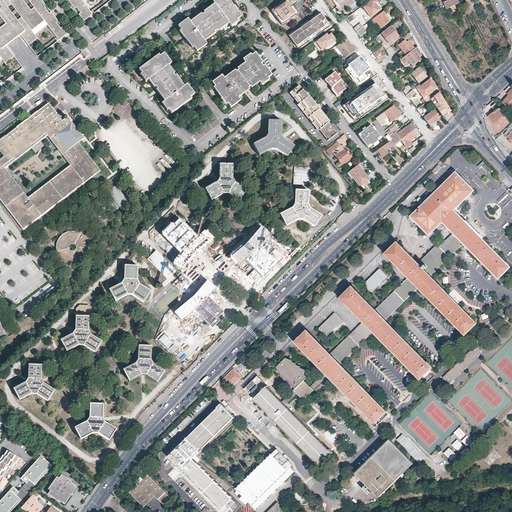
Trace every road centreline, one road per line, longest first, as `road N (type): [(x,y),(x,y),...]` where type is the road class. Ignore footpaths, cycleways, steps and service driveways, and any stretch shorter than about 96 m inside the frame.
road 1 (primary): [(363,220),(323,247),(224,345),(136,442),(86,511)]
road 2 (primary): [(94,511),(142,446),(363,220)]
road 3 (residential): [(440,143),(343,24)]
road 4 (residential): [(398,186),(304,74)]
road 5 (primary): [(405,0),(470,110)]
